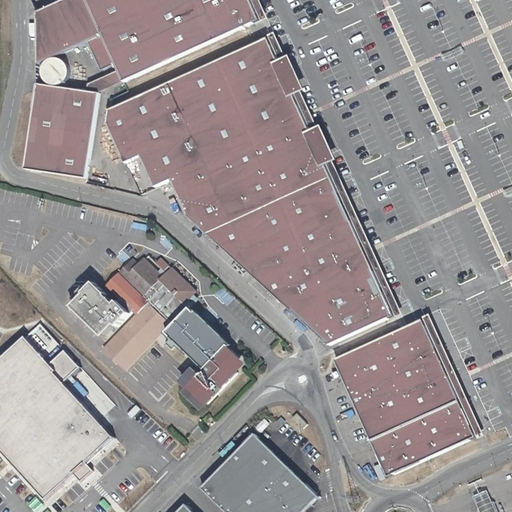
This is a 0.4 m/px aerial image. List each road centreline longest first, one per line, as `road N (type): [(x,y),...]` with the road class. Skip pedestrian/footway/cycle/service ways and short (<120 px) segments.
road 1 (unclassified): [(302,379),(298,338),(161,213),(8,172),(2,157),(20,65),(20,0)]
road 2 (unclassified): [(176,479),(262,391),(302,379)]
